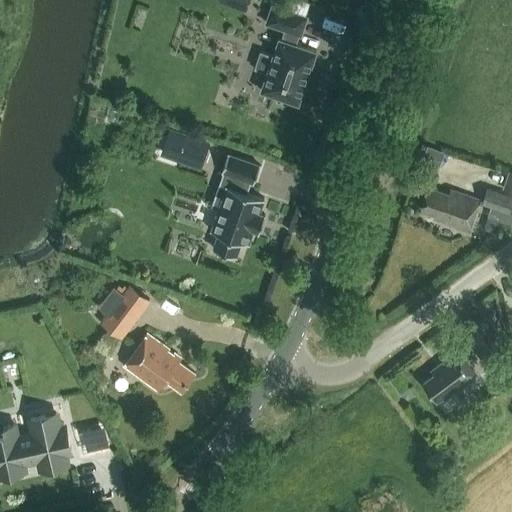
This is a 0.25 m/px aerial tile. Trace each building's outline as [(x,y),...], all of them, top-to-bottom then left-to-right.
[(298,103),(316,50),(294,43),(298,34),(300,34),(306,15),(272,3),(265,23),(285,29),(281,39),(278,38),(272,56),(260,52),(254,68),(267,72),(260,90),(298,103)] [(199,167),(208,143),(168,129),(166,135),(186,142),(180,160),(199,167)] [(433,167),(439,151),(426,145),(420,161),(433,167)] [(248,243),(253,228),(258,230),(258,231),(259,231),(265,214),(263,214),(263,215),(258,213),(264,198),(246,192),(250,180),(253,182),(259,165),(227,153),(221,170),(223,171),(219,184),(226,186),(211,230),(218,233),(213,248),(235,256),(241,241),(248,243)] [(511,170),(509,170),(502,189),(511,192),(511,170)] [(480,199),(450,189),(448,194),(428,187),(421,209),(435,213),(434,215),(457,223),(457,224),(470,228),(480,199)] [(509,212),(511,202),(511,196),(487,188),(483,200),(482,203),(508,212),(509,212)] [(149,299),(129,284),(101,321),(121,336),(149,299)] [(506,340),(488,315),(466,331),(484,355),(506,340)] [(178,360),(180,356),(174,352),(172,355),(166,350),(168,348),(147,333),(123,365),(157,389),(164,378),(180,390),(194,371),(178,360)] [(460,347),(432,367),(435,371),(424,379),(437,397),(452,387),(454,390),(479,372),(460,347)] [(503,371),(495,373),(488,393),(507,389),(503,371)] [(56,413),(44,415),(30,418),(33,435),(17,438),(14,424),(3,427),(3,426),(0,426),(0,476),(25,471),(22,462),(38,459),(40,468),(67,462),(63,447),(69,445),(64,425),(59,427),(56,413)]
